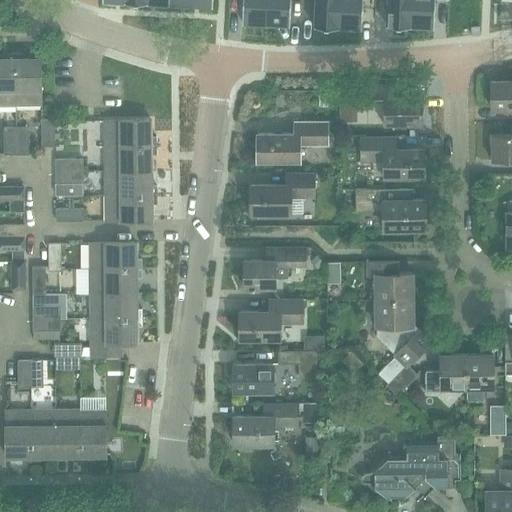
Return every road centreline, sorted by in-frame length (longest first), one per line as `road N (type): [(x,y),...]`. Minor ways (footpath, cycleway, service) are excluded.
road 1 (residential): [(169,496),(218,62)]
road 2 (residential): [(511,275),(468,261),(456,244),(456,62)]
road 3 (tertiary): [(456,62),(218,62)]
road 4 (tertiary): [(218,62),(129,41),(26,0)]
